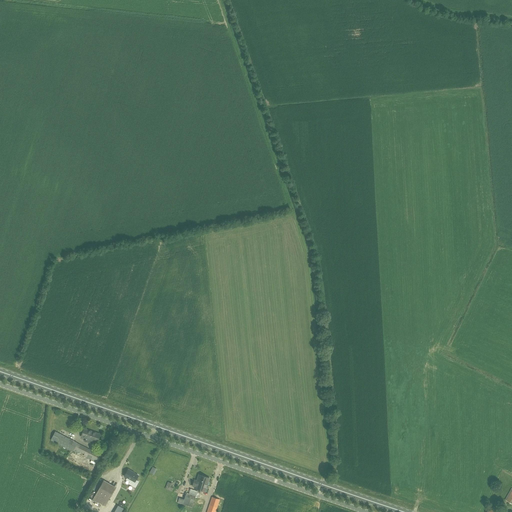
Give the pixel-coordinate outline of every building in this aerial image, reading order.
[(97,442),(99,436),(95,435),(96,433),(84,429),(81,436),(86,438),(85,441),(88,442),(89,439),(97,442)] [(87,448),(77,443),(55,431),(51,440),(73,452),(72,453),(82,458),(84,456),(97,463),(101,455),(87,448)] [(135,482),(139,476),(132,472),(133,472),(128,469),(124,476),(135,482)] [(197,481),(195,480),(193,486),(195,487),(195,488),(205,492),(210,478),(199,475),(197,481)] [(106,506),(116,487),(104,480),(93,499),(106,506)] [(196,496),(187,493),(183,504),(192,507),(196,496)] [(215,511),(220,499),(213,497),(207,511),(215,511)]
